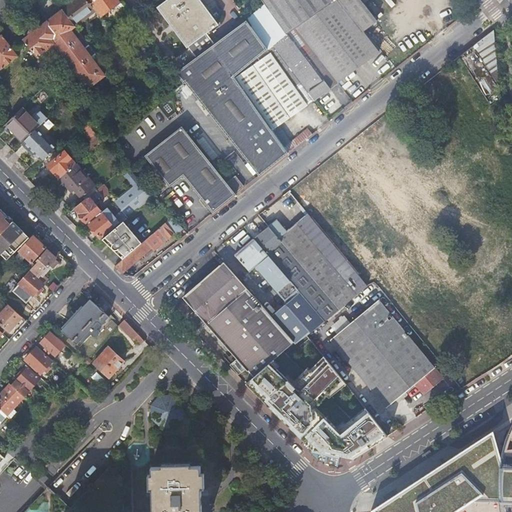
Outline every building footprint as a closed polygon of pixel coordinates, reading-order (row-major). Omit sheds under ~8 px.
[(75,27),(96,12),(86,0),(74,0),(72,2),(62,10),(63,10),(75,27)] [(100,18),(121,3),(119,0),(86,0),(96,12),(100,18)] [(170,0),(159,8),(188,49),(218,26),(199,0),(170,0)] [(260,0),(265,6),(286,35),(294,29),(337,0),(260,0)] [(337,0),(294,29),(313,53),(338,84),(379,52),(362,31),(376,20),(363,3),(366,0),(337,0)] [(286,35),(265,6),(246,20),(268,51),(273,46),(286,35)] [(88,89),(110,72),(75,27),(63,10),(56,16),(42,26),(40,24),(32,30),(30,32),(29,32),(29,33),(29,34),(29,35),(29,36),(23,40),(37,58),(54,44),(88,89)] [(4,38),(15,29),(7,19),(0,24),(0,32),(2,35),(0,36),(0,69),(1,70),(19,57),(4,38)] [(259,178),(287,155),(234,77),(267,50),(246,21),(176,74),(183,84),(185,83),(238,151),(259,178)] [(273,46),(314,102),(323,95),(330,89),(307,57),(313,53),(294,29),(286,35),(273,46)] [(498,85),(493,30),(466,51),(459,57),(468,72),(490,105),(490,106),(499,99),(498,85)] [(330,89),(338,84),(313,53),(307,57),(330,89)] [(270,54),(236,78),(272,130),(289,119),(307,107),(270,54)] [(46,85),(52,79),(44,68),(36,73),(46,85)] [(152,110),(163,101),(158,94),(147,103),(152,110)] [(32,118),(22,109),(5,125),(14,134),(23,142),(39,126),(47,118),(40,112),(32,118)] [(54,126),(47,118),(39,126),(23,142),(20,145),(26,150),(31,155),(33,153),(41,162),(56,150),(46,140),(48,138),(45,134),(54,126)] [(89,154),(102,143),(87,124),(79,130),(89,141),(91,144),(85,149),(89,154)] [(167,185),(203,155),(182,128),(145,156),(167,185)] [(355,156),(401,223),(412,216),(426,236),(437,228),(377,141),(355,156)] [(60,179),(76,165),(65,152),(48,166),(53,173),(59,179),(60,179)] [(220,177),(203,155),(167,185),(169,188),(183,176),(198,195),(220,177)] [(81,199),(96,187),(76,164),(76,165),(60,179),(71,192),(73,190),(77,194),(81,199)] [(137,181),(130,173),(125,177),(132,186),(137,181)] [(213,214),(236,196),(234,194),(226,184),(220,177),(198,195),(205,204),(213,214)] [(226,184),(234,194),(243,188),(235,177),(226,184)] [(98,219),(89,226),(94,233),(99,239),(113,228),(114,230),(123,222),(151,198),(138,183),(115,202),(122,210),(114,216),(107,208),(96,217),(98,219)] [(103,185),(88,197),(74,208),(80,215),(80,218),(83,221),(85,221),(86,223),(100,212),(95,205),(108,195),(108,190),(103,185)] [(0,253),(8,261),(20,248),(30,238),(13,221),(10,223),(5,218),(7,216),(0,209),(0,253)] [(269,227),(279,239),(329,298),(358,274),(337,250),(312,219),(308,215),(294,227),(287,233),(277,221),(269,227)] [(122,261),(115,267),(120,272),(122,274),(152,249),(154,252),(174,234),(175,236),(179,233),(183,230),(172,218),(142,244),(123,260),(122,261)] [(142,244),(123,222),(114,230),(102,240),(103,241),(104,239),(108,243),(112,246),(112,248),(113,250),(115,251),(116,251),(124,258),(122,260),(123,260),(142,244)] [(300,293),(324,321),(337,312),(339,310),(329,298),(279,239),(269,227),(261,234),(254,240),(268,256),(282,273),(298,291),(300,293)] [(34,237),(22,250),(20,252),(31,262),(33,264),(36,260),(46,249),(40,243),(34,237)] [(268,256),(254,240),(235,256),(250,273),(256,268),(285,302),(298,291),(282,273),(268,256)] [(31,262),(27,268),(31,272),(44,284),(45,285),(47,282),(49,281),(45,277),(43,278),(41,275),(50,266),(52,268),(55,265),(58,262),(55,260),(56,259),(55,258),(60,254),(57,251),(50,244),(46,249),(47,251),(38,261),(36,260),(33,264),(31,262)] [(295,344),(224,263),(210,275),(184,298),(222,342),(253,378),(257,374),(258,373),(274,359),(281,354),(295,344)] [(44,277),(52,268),(50,266),(41,275),(43,278),(44,277)] [(44,284),(31,272),(13,292),(26,304),(31,298),(36,293),(40,288),(44,284)] [(47,282),(45,285),(52,292),(55,289),(47,282)] [(306,335),(308,334),(324,321),(300,293),(279,311),(271,317),(295,344),(306,335)] [(63,330),(62,331),(76,345),(80,341),(89,332),(91,334),(92,337),(93,338),(96,338),(98,338),(99,336),(100,333),(99,331),(97,330),(95,329),(93,328),(98,323),(101,326),(104,323),(109,318),(104,313),(100,309),(91,300),(83,308),(74,318),(63,330)] [(377,301),(348,325),(330,341),(385,409),(403,394),(415,385),(423,395),(441,379),(377,301)] [(16,325),(23,318),(9,306),(0,316),(0,331),(2,334),(6,330),(9,333),(16,325)] [(62,328),(63,330),(83,308),(82,307),(62,328)] [(145,341),(127,321),(120,328),(133,340),(135,339),(141,345),(143,343),(145,341)] [(55,357),(65,346),(56,337),(51,332),(46,338),(41,344),(46,348),(44,350),(49,355),(51,353),(55,357)] [(89,332),(80,341),(82,343),(91,334),(89,332)] [(53,362),(37,348),(31,354),(25,361),(41,375),(45,371),(47,373),(51,369),(48,367),(53,362)] [(108,348),(94,363),(109,378),(124,363),(108,348)] [(18,379),(12,386),(24,397),(41,379),(26,366),(21,372),(16,377),(18,379)] [(271,369),(249,387),(317,454),(322,458),(326,460),(330,462),(335,463),(339,463),(344,462),(349,461),(354,458),(385,437),(370,420),(342,440),(313,410),(341,382),(329,369),(300,396),(271,369)] [(0,395),(0,408),(8,416),(14,409),(24,397),(12,386),(10,384),(2,393),(0,395)] [(173,425),(186,413),(165,391),(153,403),(173,425)] [(14,409),(8,416),(11,419),(17,412),(14,409)] [(511,511),(511,432),(510,436),(506,446),(502,456),(495,433),(369,511),(370,511),(511,511)] [(0,460),(9,451),(7,449),(0,442),(0,460)] [(0,473),(15,456),(9,451),(0,460),(0,473)] [(200,511),(200,504),(200,489),(203,489),(203,473),(199,474),(199,467),(150,468),(150,475),(146,475),(147,490),(150,490),(151,511),(200,511)]
